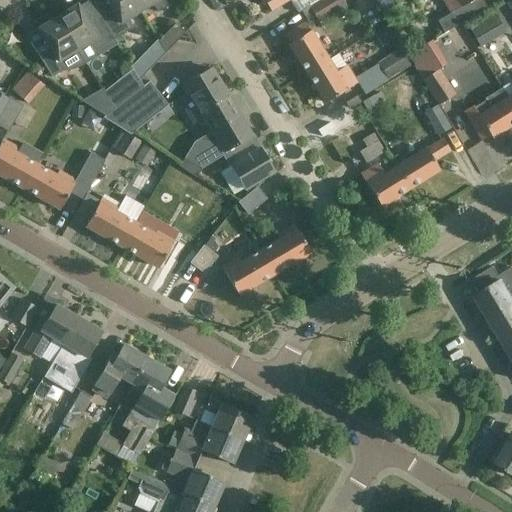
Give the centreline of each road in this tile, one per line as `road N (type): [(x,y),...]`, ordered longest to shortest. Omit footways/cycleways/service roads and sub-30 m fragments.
road 1 (residential): [(377,284),(201,0)]
road 2 (residential): [(272,384),(0,225)]
road 3 (residential): [(456,495),(510,399),(426,253)]
road 4 (tertiary): [(272,384),(312,323),(377,284)]
road 5 (tertiary): [(379,448),(272,384)]
